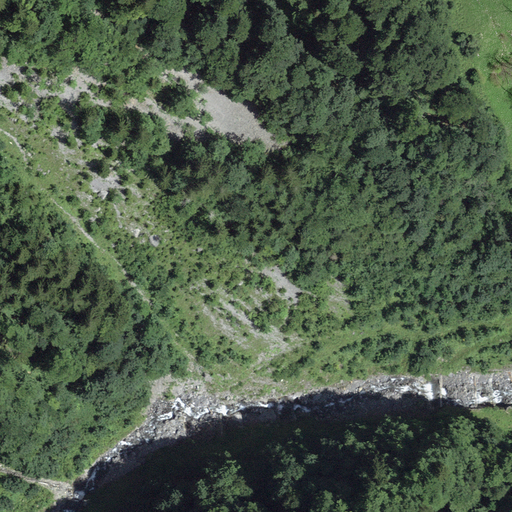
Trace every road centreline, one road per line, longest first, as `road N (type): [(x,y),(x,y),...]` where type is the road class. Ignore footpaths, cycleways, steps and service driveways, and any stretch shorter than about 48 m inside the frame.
road 1 (track): [(262,367),(293,345),(331,335),(432,331)]
road 2 (track): [(511,320),(432,331),(411,346),(402,370)]
